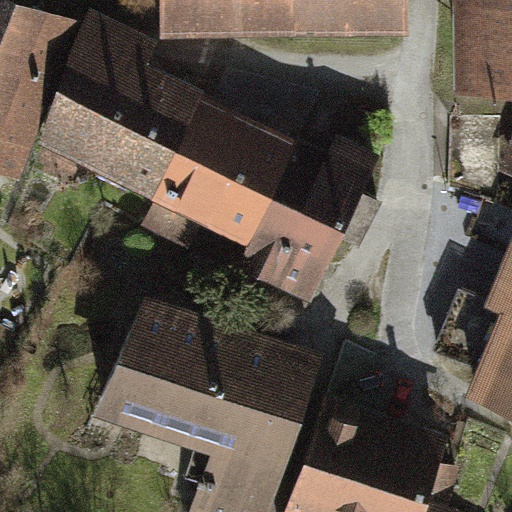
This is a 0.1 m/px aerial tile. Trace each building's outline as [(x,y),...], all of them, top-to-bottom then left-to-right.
[(28,164),(86,13),(54,0),(0,0),(0,164),(4,155),(28,164)] [(157,0),(159,47),(415,39),(413,0),(157,0)] [(511,88),(511,0),(450,0),(451,90),(511,88)] [(166,184),(210,81),(92,23),(51,135),(166,184)] [(259,236),(309,137),(211,87),(166,184),(148,222),(196,244),(211,219),(259,236)] [(362,180),(375,146),(345,132),(338,150),(309,137),(259,236),(251,253),(321,283),(344,232),(363,238),(385,200),(362,180)] [(511,159),(506,175),(511,177),(511,213),(478,299),(497,307),(467,383),(511,400),(511,159)] [(207,428),(246,317),(154,285),(115,395),(207,428)] [(246,317),(207,428),(223,433),(195,511),(263,511),(323,344),(246,317)] [(455,429),(324,390),(287,511),(460,511),(452,510),(465,467),(447,457),(455,429)]
